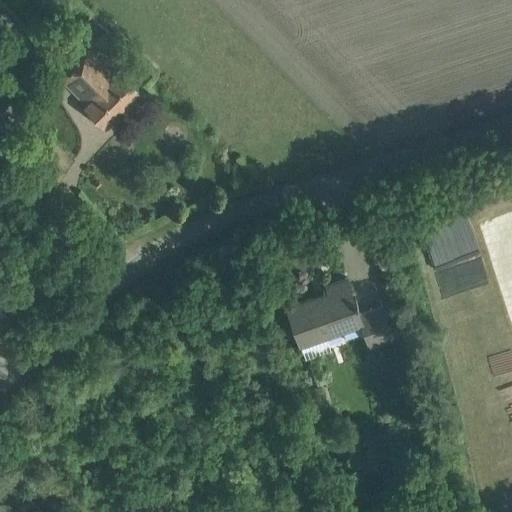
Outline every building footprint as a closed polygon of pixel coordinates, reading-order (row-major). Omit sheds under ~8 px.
[(57,45),(65,54),(83,38),(75,29),(57,45)] [(109,31),(109,32),(108,32),(105,31),(94,42),(107,53),(119,40),(109,31)] [(59,76),(86,103),(84,105),(104,126),(116,114),(115,114),(138,91),(119,72),(114,76),(87,49),(59,76)] [(17,181),(38,199),(74,159),(53,141),(17,181)] [(393,336),(389,323),(382,304),(359,312),(355,303),(357,302),(356,297),(353,297),(346,276),(325,283),(329,294),(314,299),(313,296),(286,305),(299,343),(361,322),(369,345),(393,336)]
